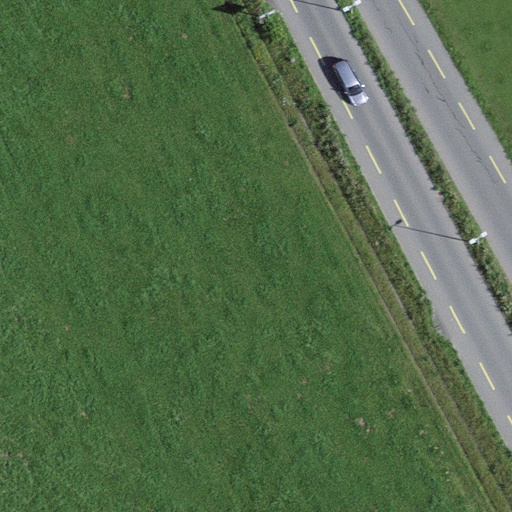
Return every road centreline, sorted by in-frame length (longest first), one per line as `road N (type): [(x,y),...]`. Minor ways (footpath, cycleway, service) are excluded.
road 1 (track): [(227,0),(493,511)]
road 2 (primary): [(305,0),(511,390)]
road 3 (primary): [(511,246),(372,0)]
